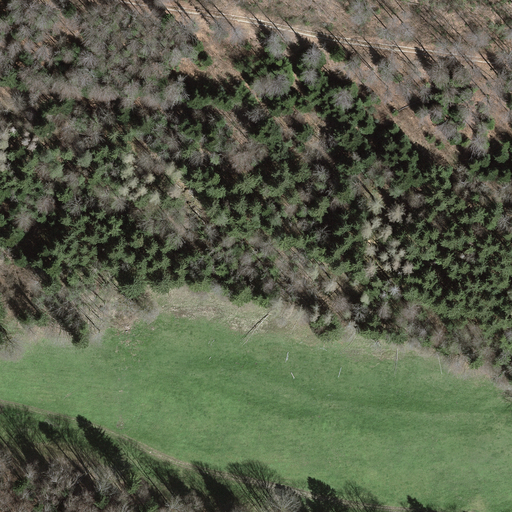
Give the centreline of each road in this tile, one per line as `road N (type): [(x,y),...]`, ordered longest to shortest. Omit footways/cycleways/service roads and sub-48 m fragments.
road 1 (track): [(398,511),(168,464),(125,438),(0,403)]
road 2 (track): [(511,52),(108,0)]
